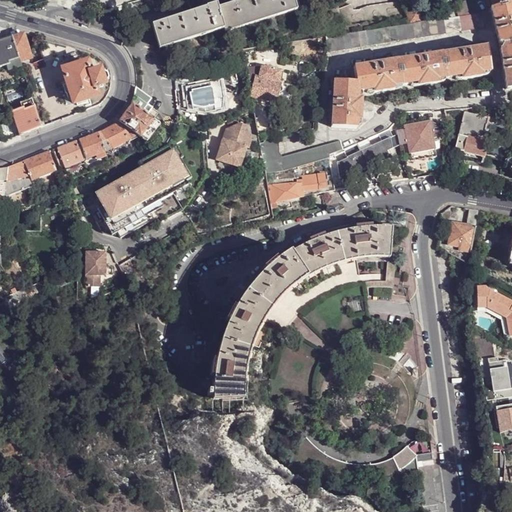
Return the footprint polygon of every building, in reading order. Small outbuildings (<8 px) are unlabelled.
[(189,20),(194,35),(212,30),(213,33),(223,30),(278,13),(284,11),(280,0),(254,0),(218,11),(217,8),(216,4),(205,8),(206,12),(207,14),(189,20)] [(280,0),(284,11),(278,13),(279,16),(301,9),(298,0),(253,0),(254,0),(280,0)] [(511,0),(491,0),(494,9),(511,3),(511,0)] [(348,25),(406,15),(405,12),(402,2),(369,7),(355,11),(352,5),(341,9),(345,22),(348,25)] [(511,3),(494,9),(491,10),(491,12),(500,45),(506,90),(511,89),(511,3)] [(425,23),(419,24),(417,11),(405,12),(406,15),(410,25),(326,38),(328,52),(484,28),(483,14),(457,18),(452,18),(447,19),(436,21),(425,23)] [(152,25),(159,49),(213,33),(212,30),(194,35),(189,20),(207,14),(206,12),(192,16),(191,13),(152,25)] [(23,34),(11,38),(18,60),(19,62),(30,59),(23,34)] [(18,60),(11,38),(0,41),(0,67),(7,66),(9,65),(8,63),(18,60)] [(331,127),(356,128),(357,120),(360,120),(362,99),(359,99),(359,92),(374,90),(374,93),(395,90),(395,86),(417,83),(418,86),(439,83),(439,80),(461,77),(462,80),(483,77),(483,74),(491,72),(487,47),(354,68),(353,82),(334,81),(331,127)] [(19,62),(18,60),(8,63),(9,65),(7,66),(7,70),(20,67),(19,62)] [(72,100),(73,104),(77,103),(87,100),(97,96),(94,88),(90,73),(86,62),(62,69),(67,82),(69,91),(71,97),(72,100)] [(96,87),(96,90),(102,88),(102,85),(104,85),(103,83),(100,72),(99,71),(97,71),(97,68),(91,70),(91,72),(90,73),(94,88),(96,87)] [(265,68),(257,68),(246,69),(250,96),(256,77),(279,83),(281,72),(265,68)] [(103,71),(100,72),(103,83),(106,82),(108,78),(106,74),(103,71)] [(281,83),(279,83),(256,77),(250,96),(250,98),(263,101),(276,104),(281,83)] [(186,110),(203,114),(220,111),(222,100),(219,82),(184,88),(186,95),(189,95),(190,100),(185,101),(186,110)] [(152,100),(136,88),(132,104),(133,105),(147,116),(153,109),(148,106),(152,100)] [(250,98),(253,110),(257,136),(269,134),(263,101),(250,98)] [(24,110),(33,107),(31,100),(20,104),(22,109),(23,108),(24,110)] [(147,116),(133,105),(119,123),(128,141),(137,136),(140,139),(141,139),(154,121),(147,116)] [(497,113),(500,114),(503,114),(506,113),(508,109),(511,109),(510,105),(486,107),(486,111),(495,113),(497,113)] [(15,123),(20,136),(28,133),(40,128),(38,122),(33,107),(24,110),(23,108),(22,109),(20,110),(12,112),(15,123)] [(160,113),(153,109),(147,116),(154,121),(159,114),(159,115),(160,113)] [(464,112),(454,151),(484,158),(490,133),(484,132),(488,118),(464,112)] [(156,123),(154,121),(141,139),(147,144),(161,126),(160,125),(156,123)] [(240,122),(227,128),(218,160),(241,167),(247,146),(249,147),(252,139),(245,123),(240,122)] [(399,156),(400,163),(403,163),(402,155),(407,154),(433,150),(432,142),(430,134),(438,133),(437,126),(429,122),(402,126),(403,129),(395,130),(396,136),(398,146),(399,156)] [(11,139),(20,136),(15,123),(7,126),(11,139)] [(128,141),(119,123),(102,132),(111,150),(128,141)] [(328,160),(330,179),(333,190),(353,187),(352,182),(350,169),(367,160),(370,174),(398,170),(395,147),(398,146),(396,136),(391,137),(388,129),(387,130),(377,134),(380,142),(370,147),(366,140),(342,151),(346,160),(336,165),(332,156),(330,157),(330,158),(328,159),(328,160)] [(111,150),(102,132),(98,134),(105,153),(111,150)] [(80,141),(87,160),(105,153),(98,134),(80,141)] [(259,141),(265,173),(283,170),(329,157),(328,155),(341,150),(339,141),(282,156),(279,151),(278,137),(259,141)] [(76,142),(58,150),(65,169),(83,161),(76,142)] [(116,233),(119,239),(158,218),(152,207),(187,188),(185,184),(168,152),(171,150),(169,147),(138,164),(143,175),(124,185),(121,181),(115,184),(95,194),(102,207),(116,233)] [(171,150),(168,152),(185,184),(190,181),(173,149),(171,150)] [(407,154),(408,162),(434,158),(433,150),(407,154)] [(49,153),(8,169),(7,180),(5,192),(16,191),(15,182),(30,177),(31,181),(56,171),(49,153)] [(87,160),(89,165),(107,158),(105,153),(87,160)] [(367,160),(350,169),(352,182),(370,179),(370,174),(367,160)] [(65,169),(66,173),(85,166),(83,161),(65,169)] [(0,204),(1,204),(0,199),(0,180),(7,180),(8,169),(0,169),(0,204)] [(318,193),(333,190),(330,179),(325,179),(324,177),(315,178),(317,189),(318,193)] [(269,185),(271,203),(290,199),(299,198),(299,197),(300,197),(303,196),(303,195),(302,192),(317,189),(315,178),(300,180),(300,182),(269,185)] [(302,208),(323,204),(322,195),(318,195),(318,193),(303,195),(303,196),(300,197),(302,208)] [(271,203),(273,210),(292,207),(290,199),(271,203)] [(102,207),(97,210),(111,236),(116,233),(102,207)] [(477,210),(468,208),(465,225),(451,223),(446,244),(458,246),(469,248),(474,227),(477,210)] [(285,254),(303,280),(306,278),(317,271),(330,265),(338,263),(350,259),(356,258),(357,258),(370,257),(388,257),(390,237),(383,237),(383,226),(367,226),(364,227),(364,223),(357,223),(350,225),(351,228),(345,229),(328,234),(327,230),(314,235),(316,238),(304,244),(288,252),(285,254)] [(393,291),(398,224),(391,227),(390,237),(388,257),(387,261),(385,283),(393,291)] [(339,227),(327,230),(328,234),(345,229),(351,228),(350,225),(339,227)] [(383,237),(390,237),(391,227),(383,226),(383,237)] [(103,263),(104,253),(84,252),(83,286),(98,287),(98,275),(98,263),(103,263)] [(211,398),(242,397),(243,383),(245,370),(248,358),(255,338),(265,319),(266,317),(269,313),(272,309),(277,303),(278,302),(286,293),(290,289),(296,284),(303,280),(285,254),(278,259),(271,266),(267,263),(259,271),(252,278),(255,281),(248,290),(241,299),(238,297),(231,307),(225,319),(229,321),(227,326),(223,336),(218,351),(217,356),(215,364),(212,364),(210,371),(209,381),(212,381),(211,389),(211,398)] [(265,319),(285,332),(290,324),(295,319),(300,313),(305,308),(311,304),(317,299),(323,295),(330,292),(337,289),(343,286),(351,284),(360,282),(360,281),(360,280),(359,274),(357,262),(357,258),(356,258),(350,259),(338,263),(330,265),(317,271),(306,278),(303,280),(296,284),(290,289),(286,293),(278,302),(277,303),(272,309),(269,313),(266,317),(265,319)] [(244,288),(238,297),(241,299),(248,290),(255,281),(252,278),(244,288)] [(293,339),(297,341),(298,340),(306,328),(315,320),(316,319),(326,312),(338,305),(340,304),(352,300),(366,297),(366,290),(364,282),(364,281),(360,281),(360,282),(351,284),(343,286),(337,289),(330,292),(323,295),(317,299),(311,304),(305,308),(300,313),(295,319),(290,324),(285,332),(284,333),(287,335),(293,339)] [(366,290),(393,291),(385,283),(364,282),(366,290)] [(503,333),(509,336),(511,335),(511,307),(511,306),(511,303),(511,302),(488,290),(485,290),(485,286),(476,287),(476,307),(485,307),(499,315),(503,333)] [(283,396),(283,406),(284,406),(300,403),(299,390),(300,378),(303,365),(309,354),(316,343),(324,334),(334,327),(345,320),(357,316),(368,314),(366,297),(352,300),(340,304),(338,305),(326,312),(316,319),(315,320),(306,328),(298,340),(297,341),(294,347),(290,356),(287,362),(285,369),(284,376),(283,383),(282,389),(283,396)] [(299,390),(300,403),(315,399),(315,397),(315,386),(317,375),(321,364),(327,354),(326,353),(329,349),(330,350),(339,342),(348,336),(359,332),(370,329),(368,314),(357,316),(345,320),(334,327),(324,334),(316,343),(309,354),(303,365),(300,378),(299,390)] [(267,394),(269,409),(283,406),(283,396),(282,389),(283,383),(284,376),(285,369),(287,362),(290,356),(294,347),(290,345),(284,341),(280,339),(275,351),(271,365),(268,379),(267,394)] [(481,365),(486,402),(493,400),(511,396),(511,373),(501,361),(481,365)] [(212,381),(209,381),(201,380),(200,388),(211,389),(212,381)] [(511,404),(494,407),(498,434),(511,428),(511,404)] [(347,479),(360,480),(372,479),(385,476),(397,471),(391,458),(389,459),(378,464),(367,466),(355,466),(344,464),(332,461),(322,455),(313,448),(305,440),(295,448),(302,456),(312,465),(323,471),(335,476),(347,479)] [(397,471),(402,482),(409,478),(417,473),(415,458),(416,457),(416,456),(415,457),(405,448),(398,453),(391,458),(397,471)]
